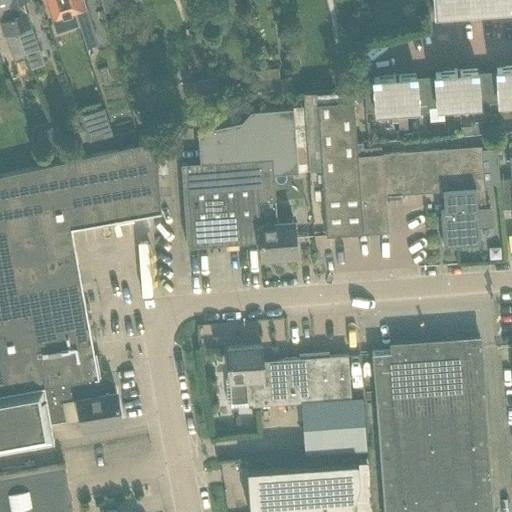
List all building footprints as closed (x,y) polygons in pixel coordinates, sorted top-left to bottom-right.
[(0,0),(0,22),(8,47),(15,60),(25,57),(23,53),(6,2),(8,1),(7,0),(0,0)] [(7,0),(8,1),(6,2),(23,53),(38,48),(30,26),(21,0),(7,0)] [(48,0),(54,18),(70,13),(74,12),(73,10),(69,0),(48,0)] [(69,0),(73,10),(74,12),(82,38),(84,43),(86,49),(95,46),(97,45),(95,39),(85,7),(82,0),(69,0)] [(101,0),(103,5),(105,12),(117,8),(114,0),(101,0)] [(461,14),(459,0),(427,0),(428,5),(434,5),(435,16),(461,14)] [(486,12),(484,0),(459,0),(461,14),(486,12)] [(484,0),(486,12),(511,10),(510,0),(484,0)] [(496,70),(487,71),(489,102),(490,102),(498,101),(498,105),(511,103),(511,63),(495,64),(496,70)] [(108,66),(98,69),(102,84),(112,81),(108,66)] [(489,102),(487,71),(477,71),(476,66),(456,68),(456,67),(455,67),(458,108),(477,106),(490,106),(490,102),(489,102)] [(434,75),(425,75),(427,106),(428,106),(437,106),(437,109),(452,108),(458,108),(455,67),(434,69),(434,75)] [(427,106),(425,75),(415,76),(415,71),(395,72),(394,72),(397,112),(415,111),(429,110),(428,106),(427,106)] [(373,79),(363,80),(365,111),(375,110),(376,114),(391,113),(397,112),(394,72),(372,74),(373,79)] [(280,77),(257,81),(259,98),(292,92),(290,76),(280,77)] [(364,232),(357,142),(354,101),(316,104),(326,235),(364,232)] [(103,106),(80,114),(82,122),(87,140),(113,134),(103,106)] [(200,161),(181,162),(187,245),(260,240),(257,200),(275,199),(273,173),(308,170),(303,106),(251,110),(242,120),(240,111),(199,119),(201,129),(198,130),(200,161)] [(53,124),(37,130),(45,151),(61,145),(53,124)] [(100,393),(70,226),(160,210),(160,208),(155,139),(0,173),(0,451),(53,441),(50,423),(67,420),(64,402),(77,399),(82,427),(121,420),(116,390),(100,393)] [(481,145),(381,152),(381,146),(363,147),(362,141),(357,142),(364,232),(388,230),(385,194),(428,191),(442,190),(484,187),(481,145)] [(511,179),(500,179),(502,208),(511,206),(511,142),(508,143),(511,179)] [(486,206),(484,189),(484,187),(442,190),(444,210),(440,210),(443,242),(480,240),(479,225),(491,224),(490,206),(486,206)] [(276,222),(275,199),(257,200),(260,240),(261,256),(296,253),(293,221),(276,222)] [(263,369),(261,344),(227,347),(229,375),(225,379),(227,403),(231,406),(265,404),(263,387),(264,387),(263,369)] [(493,511),(483,364),(481,344),(372,352),(383,511),(493,511)] [(351,398),(349,374),(347,354),(278,359),(279,368),(263,369),(264,387),(263,387),(265,404),(351,398)] [(358,461),(247,469),(249,511),(354,511),(354,498),(359,482),(358,461)] [(0,475),(0,511),(72,511),(63,464),(42,468),(0,475)]
